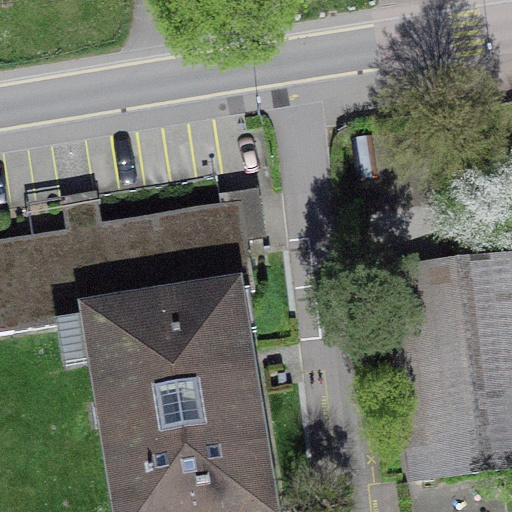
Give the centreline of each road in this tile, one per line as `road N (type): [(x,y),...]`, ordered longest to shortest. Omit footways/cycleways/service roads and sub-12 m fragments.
road 1 (residential): [(287,61),(355,511)]
road 2 (tertiary): [(287,61),(0,107)]
road 3 (tertiary): [(511,27),(287,61)]
